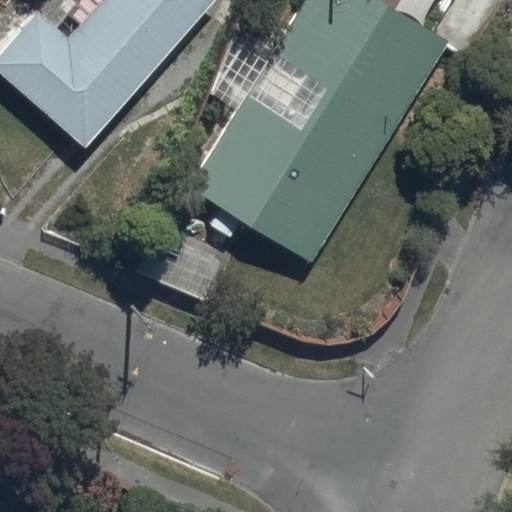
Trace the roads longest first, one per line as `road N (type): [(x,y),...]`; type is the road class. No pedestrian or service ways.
road 1 (residential): [(0,317),(422,491)]
road 2 (residential): [(422,491),(511,280)]
